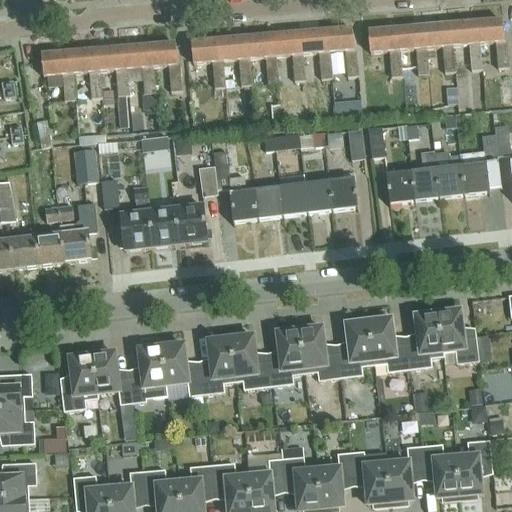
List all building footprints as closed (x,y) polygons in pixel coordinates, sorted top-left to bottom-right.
[(503,24),(479,26),(481,48),(496,46),(499,72),(510,72),(507,45),(505,45),(503,24)] [(479,26),(452,28),(454,50),(470,49),(472,75),(483,74),(481,48),(479,26)] [(452,28),(426,30),(428,52),(443,51),(446,77),(456,76),(454,50),(452,28)] [(428,52),(426,30),(399,33),(401,54),(417,53),(419,79),(430,78),(428,52)] [(348,81),(359,80),(357,53),(355,53),(353,32),(329,35),(330,57),(346,55),(348,81)] [(403,80),(401,54),(399,33),(370,35),(371,57),(390,55),(392,81),(403,80)] [(329,35),(302,37),(304,59),(320,57),(322,83),(333,83),(330,57),(329,35)] [(304,59),(302,37),(275,39),(277,61),(293,60),(295,86),(306,85),(304,59)] [(280,87),(277,61),(275,39),(249,41),(251,63),(266,62),(269,88),(280,87)] [(253,89),(251,63),(249,41),(222,44),(224,65),(240,64),(242,90),(253,89)] [(222,44),(193,46),(195,68),(214,66),(216,92),(226,91),(224,65),(222,44)] [(177,48),(152,50),(154,71),(170,70),(172,96),(183,95),(181,68),(178,68),(177,48)] [(152,50),(126,52),(128,74),(143,72),(145,98),(157,97),(154,71),(152,50)] [(126,52),(99,54),(101,76),(117,75),(119,101),(130,100),(128,74),(126,52)] [(99,54),(73,56),(75,78),(90,77),(92,103),(103,102),(101,76),(99,54)] [(77,104),(75,78),(73,56),(44,59),(45,81),(63,79),(65,105),(77,104)] [(7,84),(9,94),(20,92),(18,82),(7,84)] [(448,109),(459,108),(458,91),(447,92),(448,109)] [(21,101),(20,92),(9,94),(11,103),(21,101)] [(114,93),(104,94),(105,108),(115,107),(114,93)] [(145,98),(143,99),(144,115),(158,114),(157,97),(145,98)] [(335,106),(336,119),(362,117),(361,104),(335,106)] [(281,123),(281,106),(272,107),(273,123),(281,123)] [(119,116),(121,131),(130,131),(129,115),(119,116)] [(455,118),(446,120),(448,132),(457,131),(455,118)] [(48,124),(38,126),(42,146),(52,145),(48,124)] [(16,130),(17,139),(28,138),(26,128),(16,130)] [(420,142),(418,129),(407,130),(409,143),(420,142)] [(496,139),(498,161),(511,159),(511,157),(509,129),(495,131),(496,139)] [(383,132),(369,133),(373,163),(386,161),(383,132)] [(362,134),(349,136),(352,165),(366,163),(362,134)] [(327,150),(325,137),(315,138),(316,150),(316,151),(327,150)] [(28,138),(17,139),(19,149),(30,147),(28,138)] [(315,138),(299,140),(301,152),(316,150),(315,138)] [(91,139),(80,140),(80,148),(91,148),(91,139)] [(485,162),(487,162),(498,161),(496,139),(483,141),(485,160),(485,162)] [(285,140),(275,141),(276,155),(287,153),(285,140)] [(276,155),(275,141),(265,142),(266,156),(276,155)] [(152,143),(142,144),(143,157),(153,156),(152,143)] [(177,159),(193,157),(191,144),(176,146),(177,159)] [(96,154),(75,156),(78,188),(100,186),(96,154)] [(260,225),(256,194),(247,196),(245,181),(231,183),(227,155),(215,157),(216,171),(218,194),(231,192),(231,197),(235,228),(260,225)] [(424,174),(413,176),(417,207),(441,204),(438,173),(435,156),(422,157),(424,174)] [(462,170),(461,163),(461,159),(451,160),(450,157),(436,159),(438,173),(441,204),(466,201),(462,170)] [(461,163),(462,170),(466,201),(491,198),(491,195),(491,193),(502,191),(500,167),(488,169),(487,162),(485,162),(485,160),(461,163)] [(218,194),(216,171),(200,173),(203,201),(219,199),(218,194)] [(417,207),(413,176),(387,179),(391,210),(417,207)] [(331,186),(335,216),(359,213),(356,183),(331,186)] [(102,186),(105,214),(121,212),(117,184),(102,186)] [(0,187),(0,201),(12,199),(9,186),(0,187)] [(305,189),(309,219),(335,216),(331,186),(305,189)] [(281,192),(285,222),(309,219),(305,189),(281,192)] [(156,252),(151,216),(150,205),(149,191),(134,192),(136,206),(137,206),(138,218),(122,220),(126,255),(156,252)] [(285,222),(281,192),(256,194),(260,225),(285,222)] [(0,214),(14,212),(12,199),(0,201),(0,214)] [(97,250),(92,251),(90,237),(99,236),(96,208),(79,210),(80,224),(77,228),(63,230),(68,268),(94,265),(93,262),(99,262),(97,250)] [(177,213),(181,249),(208,246),(204,210),(177,213)] [(73,211),(61,212),(63,224),(75,223),(73,211)] [(0,228),(16,225),(14,212),(0,214),(0,228)] [(63,224),(61,212),(46,214),(48,226),(63,224)] [(177,213),(151,216),(156,252),(181,249),(177,213)] [(39,240),(42,272),(68,268),(63,230),(60,230),(61,237),(39,240)] [(39,240),(13,243),(17,275),(42,272),(39,240)] [(0,276),(17,275),(13,243),(0,244),(0,276)] [(456,311),(440,313),(445,357),(457,355),(458,369),(481,366),(477,340),(465,342),(462,315),(456,315),(456,311)] [(445,357),(440,313),(422,316),(422,320),(417,320),(420,347),(408,349),(411,375),(433,372),(432,363),(446,361),(445,357)] [(387,320),(370,322),(376,370),(388,368),(389,377),(411,375),(408,349),(396,350),(393,323),(387,324),(387,320)] [(351,356),(339,357),(342,383),(364,380),(363,372),(376,370),(370,322),(352,324),(353,328),(347,329),(351,356)] [(342,383),(339,357),(327,359),(324,332),(318,332),(318,328),(300,331),(306,379),(319,377),(320,386),(342,383)] [(282,364),(270,366),(273,391),(294,389),(293,380),(306,379),(300,331),(283,333),(284,337),(278,337),(282,364)] [(273,391),(270,366),(258,367),(255,340),(249,341),(249,337),(233,339),(238,382),(258,380),(260,393),(273,391)] [(212,373),(200,374),(204,400),(226,397),(225,389),(238,387),(238,382),(233,339),(214,341),(215,345),(209,346),(212,373)] [(204,400),(200,374),(189,376),(185,349),(180,349),(179,345),(162,347),(168,391),(189,388),(191,401),(204,400)] [(143,381),(131,383),(135,408),(148,407),(146,393),(168,391),(162,347),(145,350),(146,354),(140,354),(143,381)] [(110,354),(95,356),(99,399),(120,396),(122,410),(124,410),(135,408),(131,383),(120,384),(116,357),(111,358),(110,354)] [(99,399),(95,356),(76,358),(77,362),(71,363),(74,390),(62,391),(65,417),(88,414),(87,405),(100,404),(99,399)] [(0,412),(26,412),(25,402),(34,402),(33,379),(7,380),(8,393),(0,392),(0,412)] [(470,394),(471,409),(484,408),(482,393),(470,394)] [(273,406),(272,396),(262,397),(263,407),(273,406)] [(427,397),(415,398),(416,415),(429,414),(427,397)] [(135,408),(124,410),(126,425),(137,423),(135,408)] [(26,412),(0,412),(0,438),(10,438),(10,451),(36,449),(35,427),(27,427),(26,412)] [(503,421),(490,422),(491,438),(504,436),(503,421)] [(219,425),(209,426),(209,436),(220,436),(219,425)] [(67,456),(66,430),(57,430),(57,442),(44,443),(45,458),(67,456)] [(457,462),(461,505),(478,503),(478,499),(483,499),(481,472),(493,471),(491,445),(468,447),(470,461),(457,462)] [(140,446),(122,448),(123,460),(141,458),(140,446)] [(444,507),(461,505),(457,462),(445,463),(443,449),(421,451),(423,477),(435,476),(438,503),(443,503),(444,507)] [(412,478),(423,477),(421,451),(408,453),(409,466),(388,468),(392,511),(409,510),(408,506),(414,505),(412,478)] [(374,511),(384,511),(392,511),(388,468),(366,470),(365,456),(352,458),(354,483),(366,482),(368,509),(374,509),(374,511)] [(318,470),(321,511),(339,511),(345,511),(342,484),(354,483),(352,458),(339,459),(340,472),(319,474),(319,470),(318,470)] [(321,511),(318,470),(306,471),(305,462),(282,464),(285,490),(297,489),(298,511),(321,511)] [(274,511),(273,491),(285,490),(282,464),(270,465),(271,479),(249,481),(251,511),(274,511)] [(12,481),(0,481),(0,504),(30,503),(29,491),(38,490),(37,468),(11,469),(12,481)] [(251,511),(249,481),(237,482),(236,468),(213,470),(215,496),(227,495),(228,511),(251,511)] [(204,511),(204,497),(215,496),(213,470),(191,472),(192,481),(179,482),(181,511),(204,511)] [(181,511),(179,482),(167,483),(166,475),(144,477),(146,502),(158,501),(159,511),(181,511)] [(135,511),(134,503),(146,502),(144,477),(131,478),(132,491),(110,493),(112,511),(135,511)] [(112,511),(110,493),(98,494),(97,481),(74,483),(77,509),(89,507),(89,511),(112,511)] [(0,511),(52,511),(52,502),(30,503),(0,504),(0,511)]
